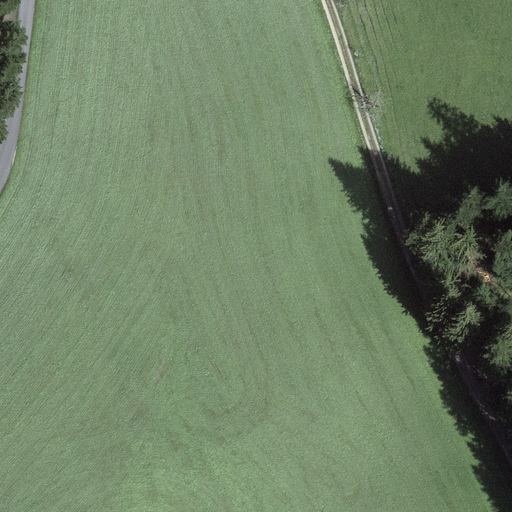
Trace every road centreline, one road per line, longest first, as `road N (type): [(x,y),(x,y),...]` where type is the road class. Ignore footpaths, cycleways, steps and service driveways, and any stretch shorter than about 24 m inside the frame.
road 1 (track): [(511,482),(433,302),(328,0)]
road 2 (track): [(29,0),(0,165)]
